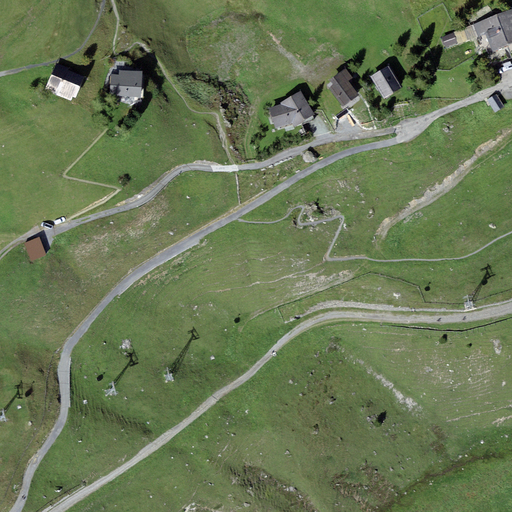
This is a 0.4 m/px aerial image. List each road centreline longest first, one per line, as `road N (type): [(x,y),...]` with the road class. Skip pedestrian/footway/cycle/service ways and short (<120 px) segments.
road 1 (track): [(55,511),(238,385),(309,323),(347,313),(408,319),(511,309)]
road 2 (track): [(417,132),(340,138),(257,167),(180,172),(146,207),(37,236),(0,261)]
road 3 (track): [(236,215),(138,272),(69,346),(64,419),(28,475),(17,511)]
road 4 (track): [(417,132),(345,153),(236,215)]
